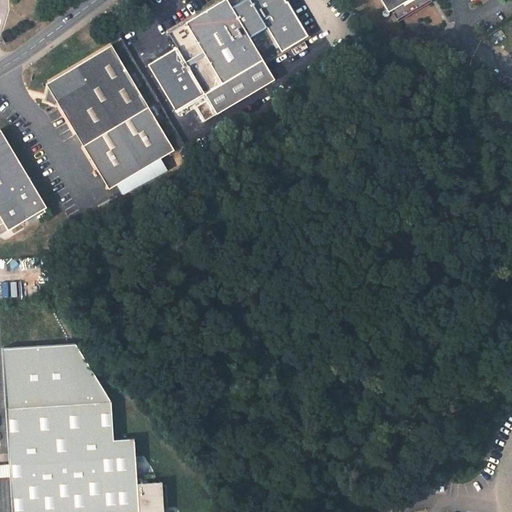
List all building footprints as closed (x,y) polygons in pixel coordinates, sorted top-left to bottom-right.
[(270,82),(245,39),(261,30),(272,48),(281,47),(292,40),(298,30),(280,0),(236,0),(226,6),(222,0),(219,0),(163,33),(171,47),(142,63),(170,111),(191,99),(194,103),(191,105),(201,122),(270,82)] [(375,0),(382,10),(385,9),(393,24),(427,4),(425,0),(375,0)] [(109,45),(42,85),(44,89),(41,102),(50,107),(54,105),(78,147),(101,190),(169,154),(109,45)] [(0,232),(2,235),(42,212),(0,137),(0,232)] [(9,511),(165,511),(162,505),(160,480),(135,482),(132,438),(111,440),(108,402),(2,409),(6,465),(7,478),(9,511)]
